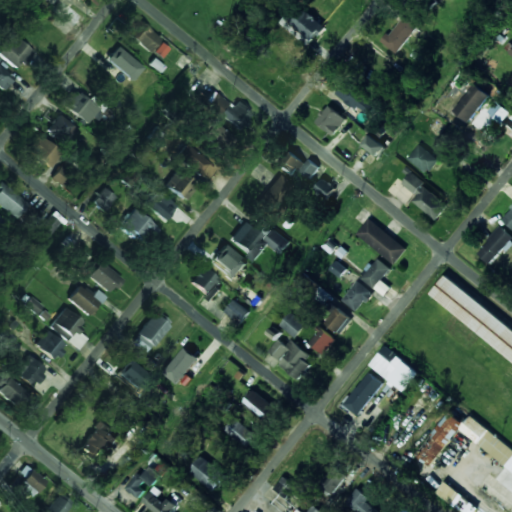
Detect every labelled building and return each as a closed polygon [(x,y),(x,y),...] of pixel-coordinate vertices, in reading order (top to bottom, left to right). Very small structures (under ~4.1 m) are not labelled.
[(313,43),(325,27),(297,5),(284,22),(313,43)] [(418,26),(403,16),(383,43),(398,53),(418,26)] [(159,37),(134,20),(125,35),(149,51),(159,37)] [(32,51),(12,35),(0,48),(0,56),(16,70),(32,51)] [(167,50),(160,43),(153,53),(160,59),(167,50)] [(131,81),(142,68),(116,47),(105,60),(131,81)] [(0,88),(3,91),(12,78),(0,68),(0,88)] [(472,123),(491,94),(474,83),(455,112),(472,123)] [(379,106),(360,90),(353,98),(371,115),(379,106)] [(236,132),(251,114),(236,102),(231,108),(214,94),(204,106),(236,132)] [(503,123),(511,112),(497,101),(488,111),(503,123)] [(317,121),(334,136),(347,119),(330,105),(317,121)] [(77,130),(58,115),(45,131),(64,145),(77,130)] [(48,169),(60,154),(38,135),(26,150),(48,169)] [(364,145),(380,157),(387,146),(371,135),(364,145)] [(428,174),(440,160),(421,144),(409,158),(428,174)] [(213,169),(189,148),(179,159),(203,181),(213,169)] [(320,168),(309,159),(306,164),(290,151),(278,166),(292,178),(299,170),(311,180),(320,168)] [(50,178),(62,188),(72,174),(61,165),(50,178)] [(196,186),(176,170),(164,185),(184,201),(196,186)] [(450,206),(412,173),(404,183),(419,196),(415,201),(437,220),(450,206)] [(272,209),(291,185),(279,176),(260,200),(272,209)] [(337,187),(322,179),(316,190),(330,198),(337,187)] [(0,207),(14,219),(18,213),(29,221),(34,214),(25,207),(27,204),(0,183),(0,207)] [(92,204),(105,212),(115,196),(102,188),(92,204)] [(148,208),(163,222),(177,207),(161,193),(148,208)] [(511,208),(502,219),(511,227),(511,208)] [(119,228),(140,245),(154,227),(133,210),(119,228)] [(34,232),(44,241),(59,224),(49,214),(34,232)] [(395,265),(408,250),(371,218),(358,234),(395,265)] [(256,233),(243,222),(229,240),(255,260),(268,244),(281,254),(290,243),(264,222),(256,233)] [(477,253),(491,265),(511,241),(511,236),(501,227),(477,253)] [(236,262),(238,258),(218,243),(201,265),(217,277),(223,268),(237,279),(245,268),(236,262)] [(361,277),(375,288),(391,268),(378,257),(361,277)] [(109,294),(121,279),(95,259),(84,274),(109,294)] [(190,283),(212,301),(223,287),(202,269),(190,283)] [(511,358),(511,327),(446,276),(431,295),(511,358)] [(358,312),(373,292),(358,281),(343,301),(358,312)] [(88,317),(104,297),(96,290),(90,296),(77,286),(66,299),(88,317)] [(255,306),(262,298),(248,287),(242,295),(255,306)] [(37,314),(42,306),(29,297),(23,305),(37,314)] [(226,313),(243,322),(250,310),(233,300),(226,313)] [(323,321),(341,335),(353,320),(335,305),(323,321)] [(76,351),(86,339),(76,331),(83,324),(65,308),(48,326),(76,351)] [(147,354),(170,324),(154,312),(131,342),(147,354)] [(296,338),(307,325),(292,312),(281,325),(296,338)] [(309,343),(325,355),(337,340),(321,328),(309,343)] [(64,345),(45,331),(34,346),(53,361),(64,345)] [(292,339),(287,345),(279,339),(269,351),(281,362),(279,364),(298,379),(315,358),(292,339)] [(404,392),(419,373),(386,346),(371,364),(404,392)] [(165,373),(178,384),(199,358),(186,347),(165,373)] [(31,388),(45,371),(26,355),(12,373),(31,388)] [(146,376),(125,357),(114,370),(134,389),(146,376)] [(355,415),(386,386),(374,373),(343,402),(355,415)] [(0,394),(13,406),(24,392),(7,378),(0,386),(0,394)] [(244,404),(267,422),(278,408),(255,390),(244,404)] [(511,448),(456,405),(417,455),(432,467),(460,430),(511,470),(511,448)] [(225,432),(248,445),(256,431),(233,418),(225,432)] [(95,462),(109,439),(113,441),(117,435),(97,422),(78,451),(95,462)] [(190,473),(215,490),(227,474),(202,456),(190,473)] [(162,475),(148,464),(127,489),(139,499),(149,487),(151,489),(162,475)] [(44,481),(24,466),(11,485),(30,500),(44,481)] [(348,476),(335,466),(318,487),(331,497),(348,476)] [(297,486),(285,476),(276,488),(288,498),(297,486)] [(437,493),(461,511),(476,511),(480,508),(446,481),(437,493)] [(172,511),(178,506),(169,498),(168,499),(155,487),(143,501),(155,511),(172,511)] [(358,511),(379,511),(368,502),(370,499),(358,488),(347,501),(358,511)] [(64,511),(71,503),(59,494),(45,511),(64,511)]
